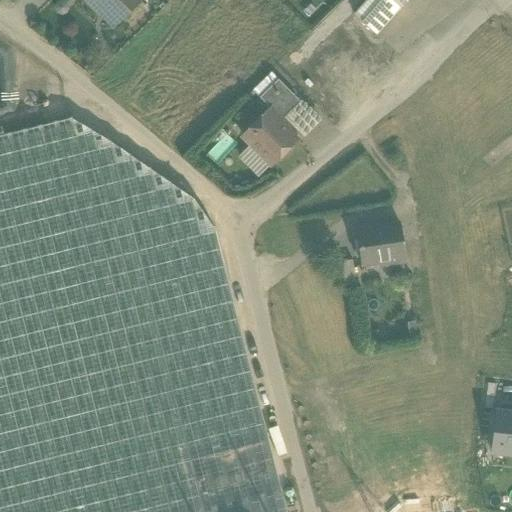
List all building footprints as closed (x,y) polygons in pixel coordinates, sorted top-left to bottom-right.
[(86,0),(99,12),(101,9),(107,15),(118,15),(133,0),(86,0)] [(367,0),(354,16),(375,35),(400,6),(392,0),(367,0)] [(0,49),(0,112),(10,110),(5,53),(0,49)] [(300,103),(277,80),(259,98),(270,109),(281,121),(300,103)] [(281,125),(296,140),(317,120),(300,103),(281,121),(281,125)] [(281,121),(270,109),(242,137),(251,145),(270,165),(296,140),(281,125),(281,121)] [(71,119),(0,136),(0,511),(285,511),(215,231),(194,200),(111,143),(108,141),(71,119)] [(260,175),(270,165),(251,145),(241,155),(260,175)] [(399,224),(356,231),(361,265),(378,263),(378,267),(405,263),(399,224)] [(352,260),(340,262),(344,290),(356,288),(352,260)] [(511,455),(511,412),(494,410),(490,453),(511,455)]
